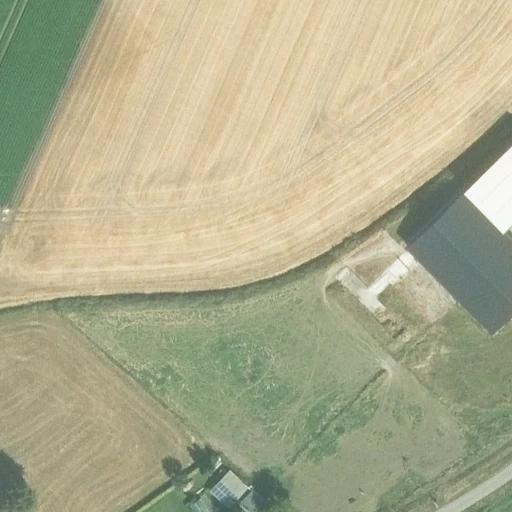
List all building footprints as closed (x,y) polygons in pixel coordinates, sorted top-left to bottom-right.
[(466,188),(407,245),(494,331),(511,312),(511,234),(504,226),(466,188)] [(380,295),(412,271),(404,260),(371,284),(380,295)] [(248,487),(229,470),(215,487),(234,503),(248,487)] [(253,490),(245,499),(259,511),(268,503),(253,490)] [(195,511),(208,511),(210,511),(203,496),(190,502),(195,511)]
